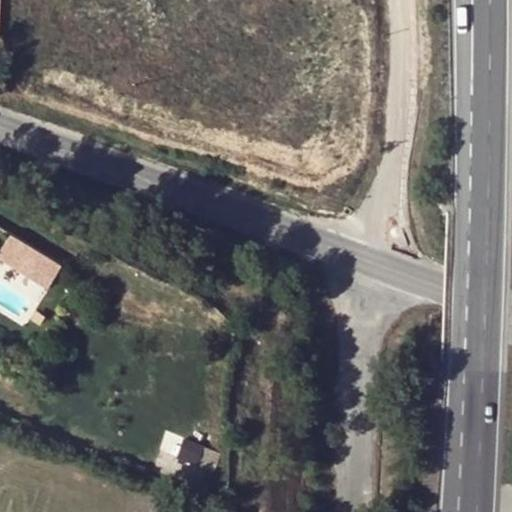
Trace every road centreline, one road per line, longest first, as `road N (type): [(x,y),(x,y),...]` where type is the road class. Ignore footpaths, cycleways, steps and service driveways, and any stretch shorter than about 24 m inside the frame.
road 1 (motorway): [(485,0),(473,511)]
road 2 (motorway): [(462,0),(452,511)]
road 3 (tertiary): [(0,123),(369,269)]
road 4 (residential): [(369,269),(391,173),(401,0)]
road 5 (residential): [(369,269),(359,511)]
road 6 (tertiary): [(369,269),(511,317)]
